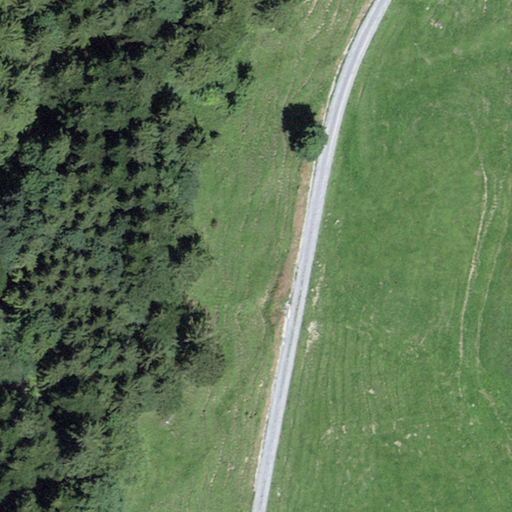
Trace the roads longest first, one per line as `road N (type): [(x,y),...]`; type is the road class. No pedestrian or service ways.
road 1 (track): [(259,511),(358,54),(387,0)]
road 2 (track): [(0,316),(67,511)]
